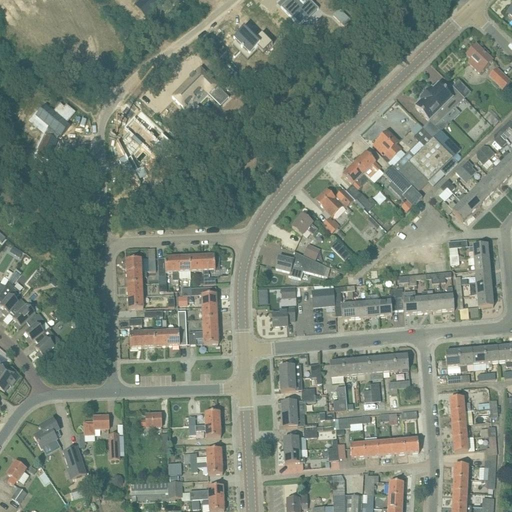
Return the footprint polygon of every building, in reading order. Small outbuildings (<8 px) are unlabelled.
[(142,0),(136,6),(146,17),(158,6),(160,0),(142,0)] [(282,7),(281,8),(289,16),(291,19),(293,20),(296,18),(300,14),(305,20),(314,12),(316,9),(318,11),(319,10),(316,6),(309,0),(289,0),(291,1),(293,3),(288,7),(285,10),(282,7)] [(54,38),(47,46),(65,63),(72,55),(77,60),(85,68),(91,62),(93,63),(97,58),(82,44),(90,36),(95,40),(103,31),(76,7),(68,16),(78,25),(79,24),(83,28),(70,41),(67,39),(61,45),(54,38)] [(350,22),(342,15),(337,20),(344,28),(347,24),(350,22)] [(235,42),(231,45),(239,52),(233,57),(235,58),(240,53),(248,61),(259,50),(263,54),(272,46),(262,35),(256,41),(244,30),(233,40),(235,42)] [(480,75),(492,62),(487,57),(489,55),(484,50),(481,52),(476,46),(466,56),(471,60),(468,64),(480,75)] [(283,52),(289,58),(293,53),(288,48),(283,52)] [(498,69),(489,78),(502,91),(511,82),(498,69)] [(190,80),(172,98),(195,121),(204,113),(192,101),(203,90),(220,107),(229,99),(212,82),(213,80),(209,76),(208,77),(200,70),(195,76),(193,75),(189,79),(190,80)] [(36,77),(31,81),(36,85),(40,81),(36,77)] [(431,90),(425,96),(446,117),(454,110),(464,100),(452,88),(446,94),(439,86),(433,92),(431,90)] [(421,103),(415,109),(429,123),(430,122),(435,128),(446,117),(425,96),(420,101),(421,103)] [(39,113),(36,117),(48,128),(52,131),(47,141),(44,140),(38,152),(37,154),(49,160),(58,141),(57,141),(55,140),(58,136),(59,137),(61,138),(71,127),(67,124),(76,114),(66,106),(64,108),(60,104),(54,112),(45,105),(39,112),(39,113)] [(118,142),(117,142),(124,155),(125,157),(118,160),(121,165),(120,166),(123,172),(124,172),(127,177),(133,173),(134,175),(140,186),(141,186),(140,184),(139,182),(148,177),(143,167),(137,170),(136,168),(132,161),(131,158),(143,146),(144,148),(148,152),(151,154),(160,162),(164,158),(165,160),(171,153),(170,152),(173,148),(175,150),(178,153),(179,152),(164,138),(162,136),(161,137),(162,137),(163,139),(160,143),(158,141),(134,119),(125,129),(127,132),(129,133),(122,141),(124,143),(122,145),(123,146),(124,148),(122,150),(121,148),(118,142)] [(497,134),(501,138),(509,130),(511,132),(511,123),(510,121),(497,134)] [(423,130),(414,138),(419,144),(424,149),(433,140),(423,130)] [(441,132),(433,140),(452,160),(461,151),(441,132)] [(378,143),(373,147),(381,154),(385,150),(388,153),(382,159),(387,164),(401,151),(396,146),(398,144),(387,133),(377,142),(378,143)] [(507,144),(501,138),(497,134),(493,137),(494,143),(501,150),(507,144)] [(409,153),(392,169),(417,195),(429,183),(440,172),(452,160),(433,140),(424,149),(414,158),(409,153)] [(483,148),(479,151),(489,161),(495,156),(488,148),(483,148)] [(483,167),(489,161),(479,151),(476,154),(477,161),(483,167)] [(511,154),(510,157),(506,153),(502,157),(511,167),(511,154)] [(366,154),(354,165),(369,181),(373,185),(383,175),(379,171),(381,170),(375,164),(376,164),(366,154)] [(502,165),(497,169),(507,180),(511,175),(511,167),(502,157),(498,161),(502,165)] [(457,165),(452,160),(440,172),(445,176),(457,165)] [(462,168),(471,179),(476,173),(472,169),(473,167),(468,162),(462,168)] [(358,192),(369,181),(354,165),(342,177),(352,187),(353,187),(358,192)] [(392,169),(391,168),(383,176),(391,184),(388,187),(400,199),(402,197),(413,208),(422,200),(417,195),(392,169)] [(465,184),(471,179),(462,168),(455,174),(465,184)] [(497,169),(488,178),(498,189),(507,180),(497,169)] [(440,172),(429,183),(433,188),(445,176),(440,172)] [(488,178),(479,187),(489,197),(498,189),(488,178)] [(448,182),(443,186),(447,189),(451,193),(455,189),(448,182)] [(441,210),(445,205),(439,197),(447,189),(443,186),(430,199),(441,210)] [(479,187),(470,195),(480,206),(489,197),(479,187)] [(352,202),(342,192),(334,200),(327,192),(316,202),(324,211),(324,210),(332,218),(344,206),(346,208),(352,202)] [(461,204),(471,215),(480,206),(470,195),(467,198),(465,196),(462,197),(458,201),(461,204)] [(367,211),(372,206),(362,196),(357,201),(367,211)] [(471,215),(461,204),(457,208),(452,203),(448,207),(452,213),(462,223),(471,215)] [(313,225),(310,223),(302,216),(292,229),(302,237),(307,231),(313,237),(318,231),(312,226),(313,225)] [(332,236),(338,229),(329,221),(323,227),(332,236)] [(467,249),(466,242),(448,244),(449,251),(467,249)] [(336,243),(331,248),(345,262),(350,257),(336,243)] [(317,260),(321,252),(308,246),(304,254),(317,260)] [(473,254),(474,260),(489,259),(487,246),(472,248),(473,248),(469,248),(469,254),(473,254)] [(18,250),(15,256),(19,259),(23,253),(18,250)] [(214,257),(202,258),(203,273),(203,286),(216,286),(216,280),(209,280),(208,272),(215,272),(214,257)] [(190,258),(177,259),(178,274),(179,280),(191,280),(190,273),(190,258)] [(202,258),(190,258),(190,273),(203,273),(202,258)] [(293,262),(289,261),(279,258),(276,271),(290,274),(291,269),(299,271),(301,265),(293,263),(293,262)] [(158,275),(166,274),(173,274),(174,282),(179,282),(179,280),(178,274),(177,259),(158,260),(158,275)] [(326,268),(306,259),(302,273),(324,278),(326,268)] [(469,273),(490,271),(489,259),(474,260),(474,267),(469,268),(469,273)] [(127,274),(142,273),(141,261),(126,261),(127,274)] [(476,285),(491,283),(490,271),(469,273),(475,273),(476,285)] [(42,277),(47,281),(51,277),(46,273),(42,277)] [(127,286),(142,285),(142,273),(127,274),(127,286)] [(451,279),(451,274),(438,275),(439,285),(445,285),(445,280),(451,279)] [(416,277),(408,278),(409,288),(417,287),(416,282),(416,277)] [(9,281),(4,278),(0,285),(5,287),(9,281)] [(8,283),(5,287),(0,295),(0,297),(5,302),(0,307),(4,311),(2,314),(6,318),(13,310),(19,304),(19,303),(15,300),(21,294),(8,283)] [(470,298),(477,297),(492,296),(491,283),(476,285),(469,285),(470,298)] [(166,284),(159,285),(159,297),(174,296),(174,293),(167,294),(166,284)] [(127,286),(128,299),(143,298),(142,285),(127,286)] [(333,289),(333,290),(334,305),(336,305),(335,304),(342,303),(341,294),(347,293),(348,293),(347,288),(333,289)] [(216,289),(201,289),(201,297),(202,309),(217,308),(216,289)] [(283,290),(283,300),(296,300),(295,289),(283,290)] [(335,308),(333,290),(312,292),(313,310),(335,308)] [(402,290),(396,291),(398,313),(404,312),(404,316),(417,315),(415,297),(410,298),(410,294),(403,294),(402,290)] [(385,303),(378,303),(379,319),(392,317),(392,313),(398,313),(396,291),(389,291),(390,297),(385,298),(385,303)] [(267,292),(257,292),(258,307),(268,307),(267,292)] [(422,297),(415,297),(417,315),(429,314),(427,293),(422,293),(422,297)] [(441,313),(440,298),(433,298),(433,293),(427,293),(429,314),(441,313)] [(73,295),(69,300),(74,304),(78,300),(73,295)] [(477,297),(478,310),(493,309),(492,296),(477,297)] [(440,298),(441,313),(454,312),(453,297),(447,297),(440,298)] [(143,310),(143,298),(128,299),(128,311),(143,310)] [(32,318),(35,315),(38,311),(30,303),(27,306),(21,301),(19,303),(19,304),(13,310),(18,315),(12,320),(17,324),(14,327),(18,331),(26,323),(32,318)] [(379,319),(378,303),(366,304),(367,320),(379,319)] [(366,304),(353,305),(355,321),(367,320),(366,304)] [(355,321),(353,305),(341,307),(342,322),(355,321)] [(217,308),(202,309),(203,321),(217,320),(217,308)] [(295,323),(294,310),(280,311),(280,316),(272,316),(273,329),(287,328),(287,323),(295,323)] [(29,346),(35,341),(44,334),(48,330),(50,329),(39,315),(36,317),(35,315),(32,318),(26,323),(31,329),(25,334),(29,339),(26,341),(29,346)] [(179,333),(186,332),(186,318),(178,319),(179,333)] [(142,327),(142,319),(129,320),(129,328),(142,327)] [(217,320),(203,321),(203,333),(218,332),(217,320)] [(154,330),(154,334),(155,348),(167,348),(167,333),(166,329),(154,330)] [(44,334),(35,341),(39,346),(35,349),(39,354),(37,356),(40,361),(60,343),(60,342),(57,339),(56,338),(48,330),(44,334)] [(179,333),(167,333),(167,348),(187,347),(186,332),(179,333)] [(218,332),(203,333),(204,346),(218,345),(218,332)] [(196,333),(189,334),(189,347),(196,347),(196,337),(199,337),(199,334),(196,334),(196,333)] [(142,334),(130,335),(130,350),(142,349),(142,334)] [(154,334),(142,334),(142,349),(155,348),(154,334)] [(497,349),(498,364),(505,364),(506,368),(507,370),(511,369),(510,348),(497,349)] [(484,350),(486,366),(498,364),(497,349),(484,350)] [(486,370),(486,366),(484,350),(471,351),(473,367),(480,366),(481,371),(486,370)] [(458,352),(460,368),(460,374),(467,374),(467,367),(473,367),(471,351),(458,352)] [(447,369),(460,368),(458,352),(445,353),(447,369)] [(407,357),(394,358),(396,374),(409,372),(407,357)] [(394,358),(381,359),(383,375),(396,374),(394,358)] [(381,359),(368,360),(370,376),(383,375),(381,359)] [(368,360),(356,361),(357,377),(370,376),(368,360)] [(344,378),(357,377),(356,361),(343,363),(344,378)] [(331,379),(344,378),(343,363),(330,364),(331,379)] [(0,366),(0,390),(4,394),(12,383),(14,384),(18,379),(0,366)] [(317,379),(321,379),(320,366),(310,367),(312,380),(317,379)] [(280,381),(301,380),(301,367),(279,368),(280,381)] [(302,391),(301,380),(280,381),(281,394),(301,393),(302,392),(302,391)] [(379,385),(371,386),(372,404),(380,403),(379,385)] [(372,404),(371,386),(362,386),(364,405),(372,404)] [(348,412),(346,388),(337,389),(338,402),(333,403),(334,413),(348,412)] [(489,409),(497,409),(496,392),(485,393),(485,399),(488,399),(489,404),(489,409)] [(450,414),(464,413),(463,399),(449,401),(450,414)] [(302,403),(281,404),(282,417),(297,416),(306,416),(305,404),(302,405),(302,403)] [(498,419),(497,409),(489,409),(489,410),(490,420),(498,419)] [(450,414),(452,428),(466,427),(464,413),(450,414)] [(205,427),(220,426),(220,414),(205,415),(205,427)] [(402,415),(402,422),(417,420),(416,414),(402,415)] [(402,415),(388,416),(389,427),(398,426),(398,423),(402,423),(402,422),(402,415)] [(161,429),(161,426),(161,416),(146,417),(146,421),(141,422),(141,429),(146,429),(147,430),(161,429)] [(298,429),(297,416),(282,417),(283,430),(298,429)] [(388,423),(388,416),(375,417),(376,430),(381,430),(380,424),(388,423)] [(370,417),(360,418),(361,426),(371,425),(370,417)] [(94,424),(88,424),(84,424),(84,435),(85,438),(95,437),(95,432),(109,431),(108,418),(94,419),(94,424)] [(350,427),(361,426),(360,418),(335,421),(336,432),(351,431),(350,427)] [(34,438),(41,450),(56,441),(53,435),(59,432),(53,421),(40,428),(42,433),(34,438)] [(189,428),(183,428),(184,438),(196,437),(196,433),(206,433),(206,440),(221,439),(220,426),(205,427),(195,428),(189,428)] [(452,428),(453,441),(467,440),(466,427),(452,428)] [(481,439),(488,438),(496,438),(495,429),(487,430),(487,431),(480,431),(481,439)] [(162,435),(162,445),(184,445),(184,438),(169,438),(169,435),(162,435)] [(118,436),(109,436),(110,462),(119,462),(119,458),(123,458),(123,447),(118,447),(118,436)] [(496,438),(488,438),(489,450),(486,451),(486,457),(497,457),(496,438)] [(284,453),(299,452),(298,439),(283,440),(284,453)] [(474,453),(473,439),(467,440),(453,441),(454,455),(474,453)] [(404,442),(405,456),(419,454),(418,440),(404,442)] [(405,456),(404,442),(390,443),(392,457),(405,456)] [(392,457),(390,443),(377,444),(378,458),(392,457)] [(378,458),(377,444),(364,445),(365,459),(378,458)] [(365,459),(364,445),(350,446),(351,460),(365,459)] [(77,448),(64,452),(73,480),(86,476),(77,448)] [(338,449),(332,449),(328,450),(329,463),(339,462),(338,449)] [(205,452),(206,464),(222,463),(221,451),(205,452)] [(299,459),(299,452),(284,453),(285,466),(305,464),(304,459),(299,459)] [(26,470),(24,469),(15,463),(7,475),(11,478),(8,483),(13,486),(16,482),(18,483),(26,470)] [(197,465),(190,465),(191,474),(198,474),(197,470),(207,469),(208,477),(222,476),(222,463),(206,464),(197,465)] [(183,465),(170,465),(170,476),(183,476),(183,465)] [(454,467),(453,480),(467,481),(468,468),(454,467)] [(67,476),(58,483),(66,494),(75,487),(67,476)] [(378,478),(368,477),(367,496),(373,497),(374,485),(378,485),(378,478)] [(467,481),(453,480),(453,494),(467,495),(467,481)] [(303,482),(300,488),(305,491),(309,486),(303,482)] [(495,482),(487,482),(487,491),(495,491),(495,482)] [(168,495),(168,500),(182,500),(182,484),(168,485),(168,495)] [(389,484),(389,498),(403,498),(403,485),(389,484)] [(168,485),(131,486),(132,496),(168,495),(168,485)] [(189,493),(190,502),(203,502),(224,501),(223,488),(208,489),(208,492),(189,493)] [(18,489),(11,500),(20,505),(27,495),(18,489)] [(452,507),(466,508),(467,495),(453,494),(452,507)] [(307,510),(307,497),(298,497),(298,501),(287,501),(287,511),(299,511),(299,510),(307,510)] [(361,511),(362,508),(363,498),(344,497),(333,498),(333,509),(313,510),(312,511),(361,511)] [(403,498),(389,498),(388,511),(402,511),(403,498)] [(482,500),(482,509),(494,509),(494,501),(482,500)] [(224,511),(224,501),(203,502),(203,507),(202,507),(202,511),(224,511)]
